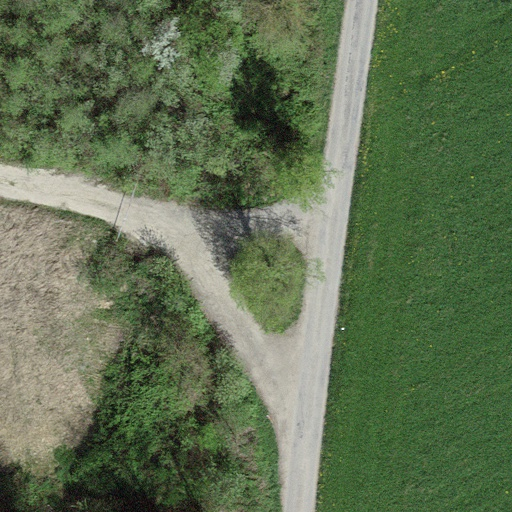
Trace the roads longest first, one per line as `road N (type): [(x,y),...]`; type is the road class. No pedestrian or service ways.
road 1 (track): [(0,176),(164,234),(320,217)]
road 2 (track): [(320,217),(268,511)]
road 3 (track): [(351,0),(320,217)]
road 4 (track): [(164,234),(285,404)]
